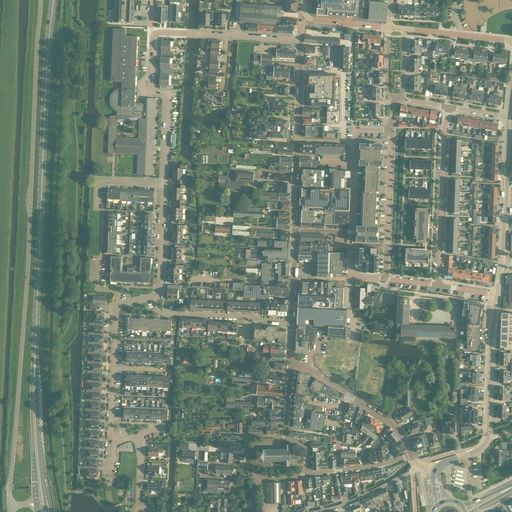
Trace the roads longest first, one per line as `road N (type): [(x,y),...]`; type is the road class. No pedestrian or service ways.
road 1 (unclassified): [(40,0),(10,484)]
road 2 (primary): [(34,366),(53,0)]
road 3 (residential): [(296,140),(291,322)]
road 4 (residential): [(437,285),(444,107)]
road 5 (residential): [(384,279),(350,269),(354,142)]
road 6 (residential): [(384,279),(390,130)]
road 7 (tertiary): [(486,440),(496,295)]
road 8 (tertiary): [(502,263),(507,118)]
road 9 (residential): [(113,442),(120,304)]
road 10 (primary): [(34,366),(35,503)]
road 11 (primary): [(44,500),(34,366)]
road 12 (residential): [(302,475),(264,479),(247,463),(249,437),(283,437)]
